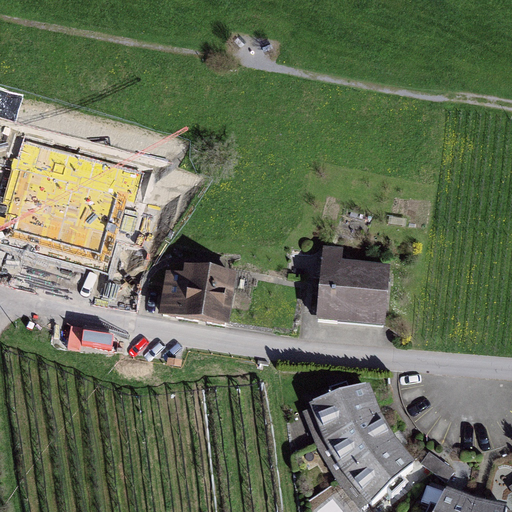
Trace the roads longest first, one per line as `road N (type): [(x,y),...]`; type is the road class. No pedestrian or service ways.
road 1 (residential): [(0,304),(12,313),(283,350),(511,370)]
road 2 (track): [(511,112),(469,102),(436,106),(7,21)]
